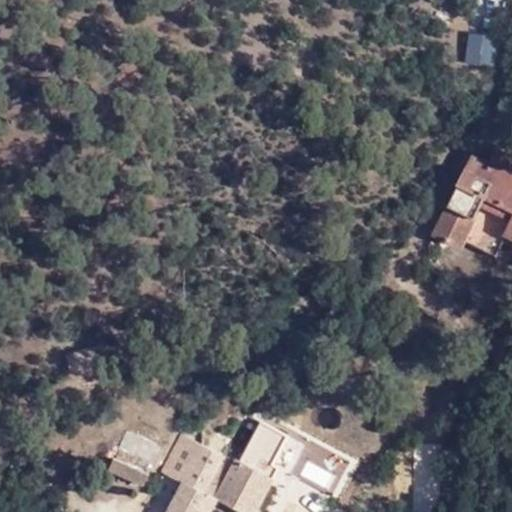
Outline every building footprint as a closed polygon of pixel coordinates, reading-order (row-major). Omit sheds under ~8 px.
[(469,31),(465,62),(495,66),(499,36),(469,31)] [(451,233),(454,234),(494,153),(491,151),(487,157),(471,148),(425,222),(448,237),(451,233)] [(511,164),(494,153),(454,234),(483,253),(497,232),(511,240),(511,164)] [(69,373),(100,366),(96,346),(65,352),(69,373)] [(162,468),(184,480),(205,442),(183,430),(162,468)] [(224,453),(205,442),(184,480),(166,511),(199,511),(201,508),(209,511),(219,494),(205,487),(224,453)] [(205,487),(219,494),(251,511),(252,511),(274,475),(241,456),(238,460),(224,453),(205,487)] [(152,470),(117,454),(111,467),(146,482),(152,470)]
